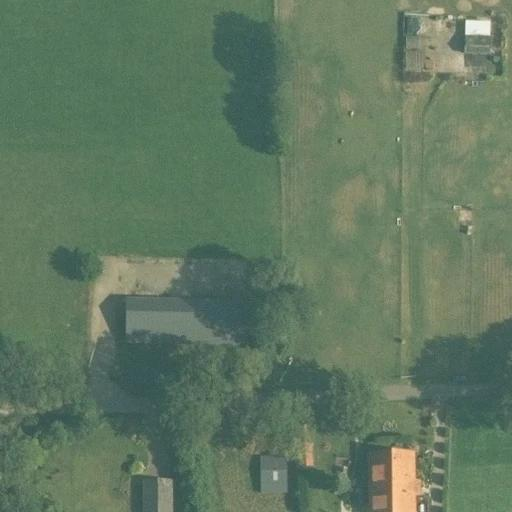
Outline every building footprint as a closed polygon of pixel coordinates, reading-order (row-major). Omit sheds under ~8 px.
[(464,39),(464,56),(488,56),(489,25),(461,25),(461,39),(464,39)] [(247,348),(248,304),(126,301),(125,346),(247,348)] [(369,511),(412,511),(412,458),(369,458),(369,511)] [(260,495),(286,494),(286,459),(260,460),(260,495)] [(170,511),(171,487),(144,486),(144,511),(170,511)]
